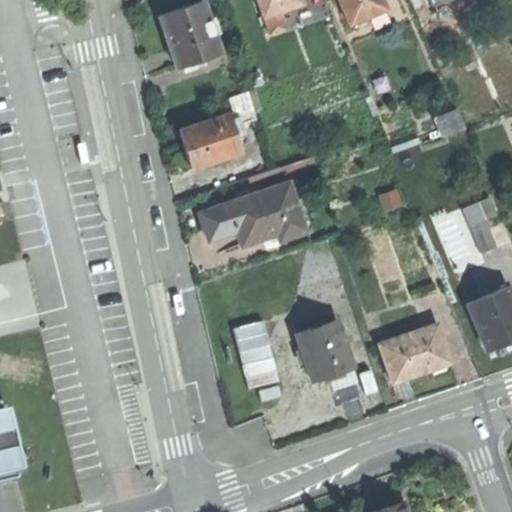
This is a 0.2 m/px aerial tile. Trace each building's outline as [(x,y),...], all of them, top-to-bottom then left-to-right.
[(164,13),(181,64),(223,51),(206,0),(204,0),(185,6),(164,13)] [(260,0),(265,14),(268,13),(285,8),(305,1),(304,0),(260,0)] [(343,0),(353,23),(390,8),(386,0),(343,0)] [(414,0),(426,28),(448,19),(440,0),(414,0)] [(291,26),(285,8),(268,13),(274,31),(291,26)] [(237,111),(232,112),(235,119),(243,116),(247,127),(262,122),(252,91),(232,97),(237,111)] [(441,116),(448,133),(467,126),(460,109),(441,116)] [(189,148),(195,166),(217,159),(215,154),(227,151),(228,154),(244,149),(240,136),(235,119),(232,112),(183,128),(189,148)] [(243,116),(235,119),(240,136),(249,133),(247,127),(243,116)] [(85,160),(89,160),(85,139),(77,140),(80,156),(81,161),(85,160)] [(291,179),(292,182),(297,197),(306,194),(300,176),(291,179)] [(292,182),(232,201),(239,224),(245,243),(282,231),(283,236),(307,228),(297,197),(292,182)] [(474,225),(485,251),(500,245),(489,219),(474,225)] [(472,302),(492,349),(509,341),(511,340),(511,287),(511,286),(472,302)] [(176,295),(172,296),(175,317),(184,315),(181,300),(180,294),(176,295)] [(301,331),(316,379),(328,376),(335,373),(356,367),(341,318),(301,331)] [(383,342),(396,380),(426,370),(454,360),(441,322),(383,342)] [(360,378),(356,367),(335,373),(339,385),(360,378)] [(0,483),(17,479),(0,408),(0,483)] [(366,511),(412,511),(408,500),(392,505),(391,502),(378,507),(366,511)]
